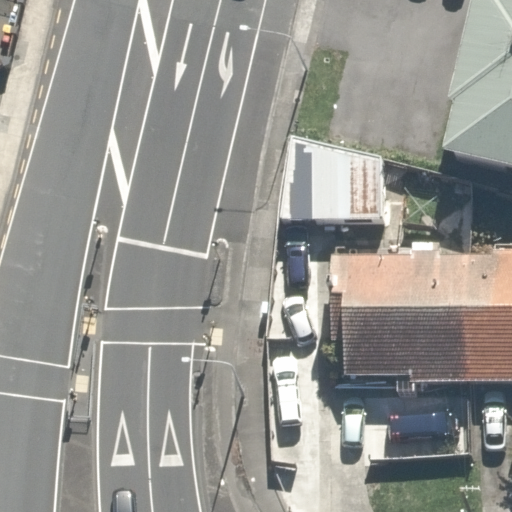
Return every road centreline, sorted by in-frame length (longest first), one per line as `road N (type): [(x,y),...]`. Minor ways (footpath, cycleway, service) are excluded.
road 1 (secondary): [(0,502),(17,377),(55,209),(160,0)]
road 2 (secondary): [(162,0),(160,511)]
